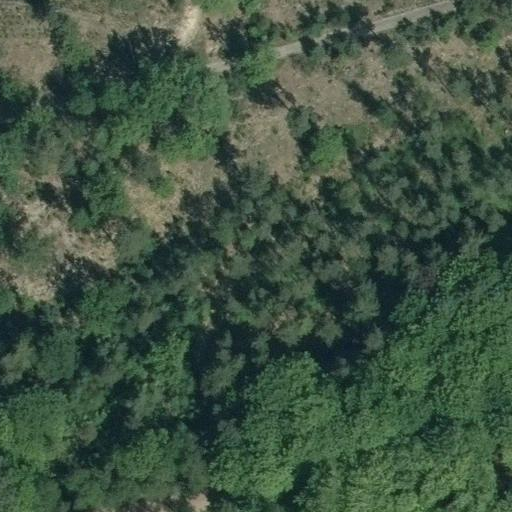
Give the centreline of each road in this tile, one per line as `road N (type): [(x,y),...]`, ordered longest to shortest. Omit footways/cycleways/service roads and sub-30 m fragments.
road 1 (track): [(0,120),(474,0)]
road 2 (unclassified): [(511,414),(201,511)]
